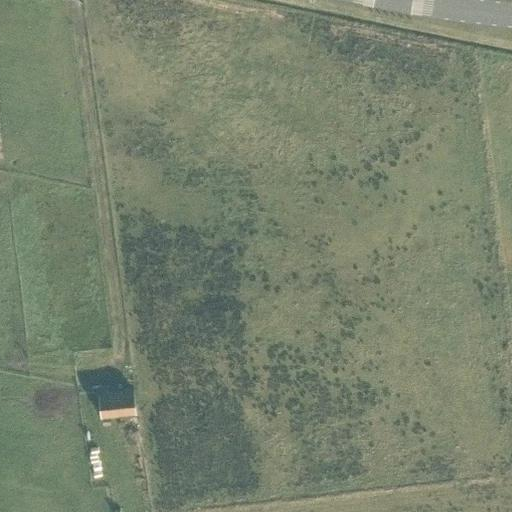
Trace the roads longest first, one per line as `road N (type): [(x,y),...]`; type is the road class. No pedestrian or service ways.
road 1 (track): [(102,379),(120,363),(120,334),(75,0)]
road 2 (secondary): [(511,21),(380,0)]
